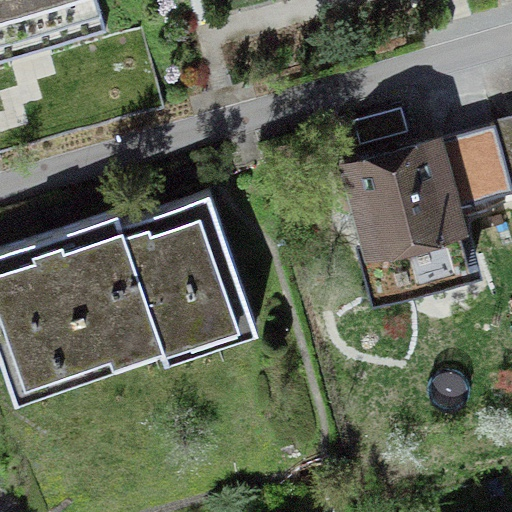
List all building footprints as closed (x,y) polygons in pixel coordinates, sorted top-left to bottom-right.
[(0,0),(0,58),(23,51),(7,0),(0,0)] [(97,0),(7,0),(23,51),(106,27),(97,0)] [(360,140),(408,127),(401,103),(353,116),(360,140)] [(511,177),(511,176),(511,114),(495,120),(511,177)] [(511,179),(511,177),(495,120),(463,129),(480,190),(511,180),(511,179)] [(442,136),(339,164),(367,264),(385,259),(438,244),(470,236),(442,136)] [(202,339),(200,331),(251,313),(207,188),(121,217),(160,332),(166,351),(202,339)] [(121,217),(117,206),(0,245),(0,345),(13,382),(160,332),(121,217)] [(389,276),(443,261),(438,244),(385,259),(389,276)]
